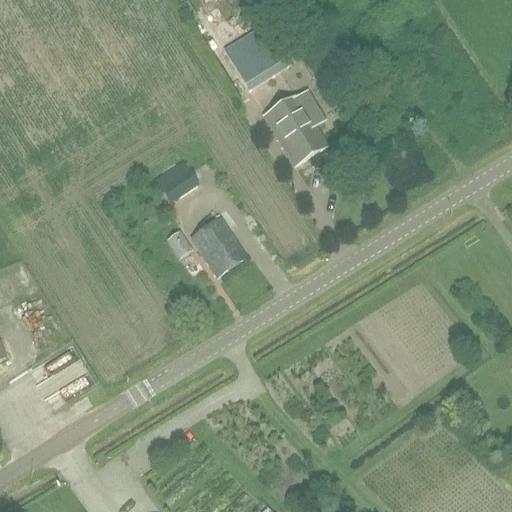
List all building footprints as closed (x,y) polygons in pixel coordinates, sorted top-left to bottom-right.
[(272,23),(222,54),(247,95),(297,64),(272,23)] [(296,167),(325,149),(296,101),(266,119),(296,167)] [(170,208),(199,188),(183,163),(154,183),(170,208)] [(217,282),(247,262),(219,218),(215,221),(217,224),(191,241),(217,282)] [(180,261),(192,254),(179,234),(167,242),(180,261)]
